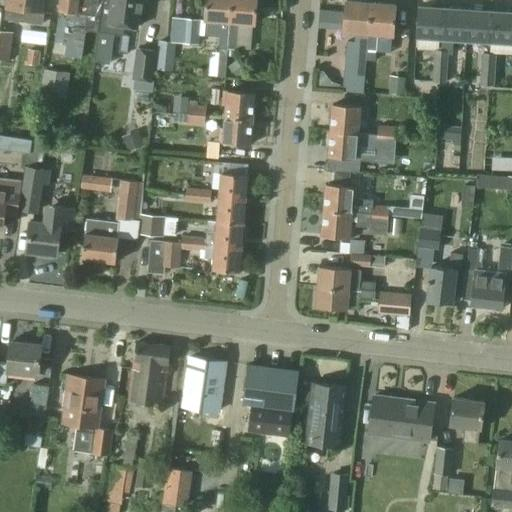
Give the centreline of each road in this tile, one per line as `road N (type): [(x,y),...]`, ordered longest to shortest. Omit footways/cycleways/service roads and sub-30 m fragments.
road 1 (residential): [(272,332),(302,0)]
road 2 (residential): [(272,332),(0,301)]
road 3 (residential): [(511,360),(272,332)]
